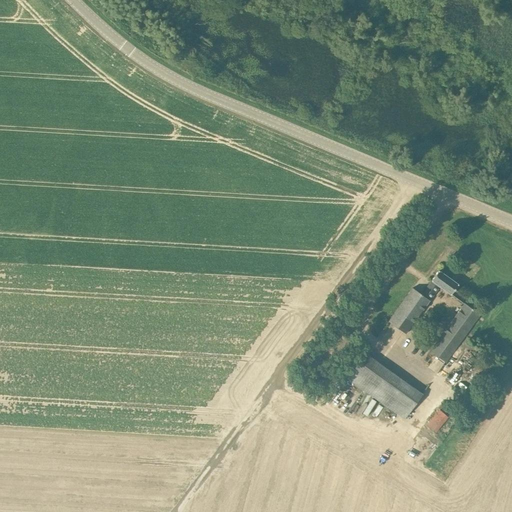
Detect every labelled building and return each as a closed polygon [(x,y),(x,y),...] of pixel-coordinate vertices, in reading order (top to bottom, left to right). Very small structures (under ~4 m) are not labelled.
[(458,284),(439,271),(432,280),(421,293),(413,287),(388,321),(406,334),(430,300),(440,286),(451,294),(458,284)] [(446,362),(481,314),(464,303),(429,351),(446,362)] [(404,419),(422,393),(366,352),(347,379),(404,419)] [(487,378),(493,368),(482,361),(476,370),(487,378)] [(469,403),(474,396),(467,391),(462,399),(469,403)] [(436,433),(449,417),(439,410),(426,425),(436,433)]
